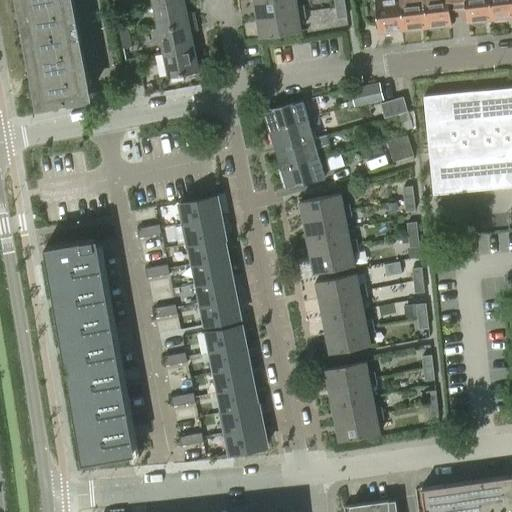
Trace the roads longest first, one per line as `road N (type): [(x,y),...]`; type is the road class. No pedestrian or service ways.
road 1 (residential): [(229,93),(236,166),(259,209),(307,478)]
road 2 (tertiary): [(46,501),(0,213)]
road 3 (residential): [(46,501),(307,478)]
road 4 (residential): [(0,144),(229,93)]
road 5 (residential): [(307,478),(511,444)]
road 6 (residential): [(359,68),(511,53)]
road 7 (residential): [(229,93),(359,68)]
